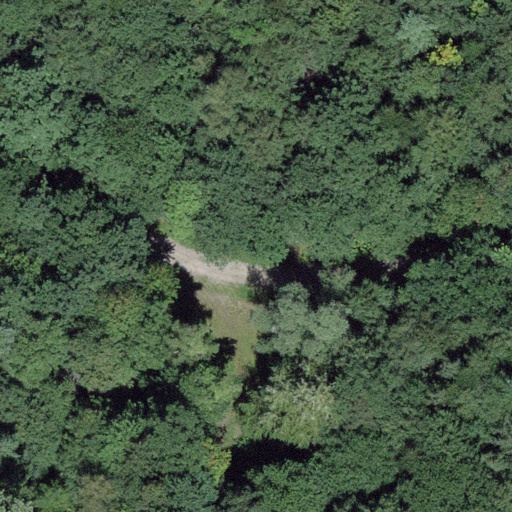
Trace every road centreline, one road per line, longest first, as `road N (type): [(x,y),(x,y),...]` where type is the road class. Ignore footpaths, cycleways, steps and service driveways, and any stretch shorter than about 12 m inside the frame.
road 1 (track): [(511,228),(237,300)]
road 2 (track): [(237,300),(0,167)]
road 3 (track): [(215,511),(237,300)]
